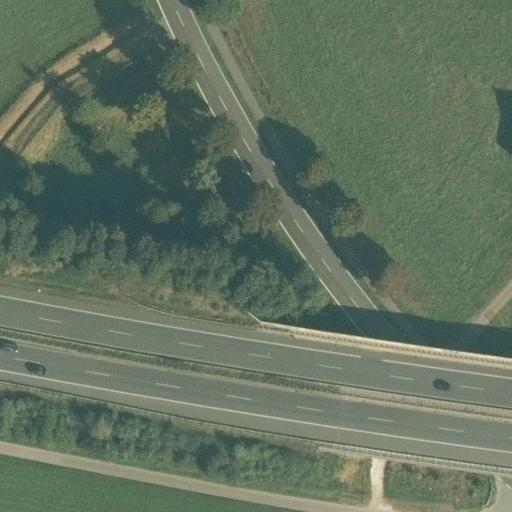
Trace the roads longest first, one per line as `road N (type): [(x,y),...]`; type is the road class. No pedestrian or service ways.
road 1 (tertiary): [(511,473),(421,394),(341,292),(226,112),(170,0)]
road 2 (motorway): [(0,361),(511,443)]
road 3 (motorway): [(511,398),(0,316)]
road 4 (track): [(0,448),(344,511)]
road 5 (track): [(372,511),(421,394),(511,290)]
